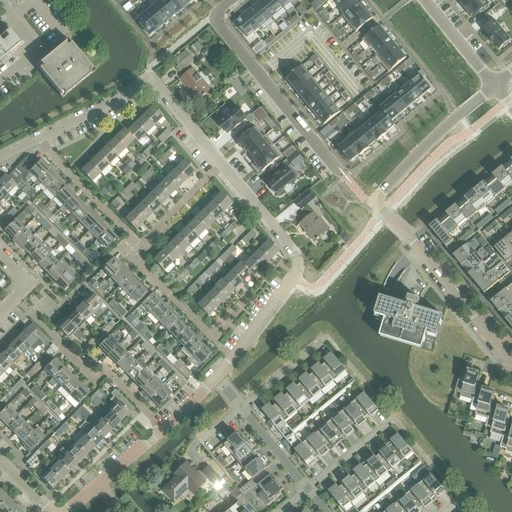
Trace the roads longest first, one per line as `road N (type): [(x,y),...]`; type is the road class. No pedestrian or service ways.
road 1 (residential): [(213,381),(293,277),(296,256),(149,80)]
road 2 (residential): [(211,14),(344,176)]
road 3 (residential): [(0,159),(149,80)]
road 4 (unclassified): [(374,201),(496,87)]
road 5 (residential): [(98,485),(213,381)]
